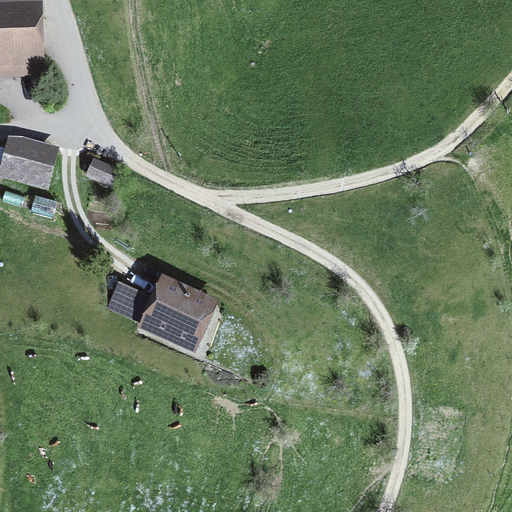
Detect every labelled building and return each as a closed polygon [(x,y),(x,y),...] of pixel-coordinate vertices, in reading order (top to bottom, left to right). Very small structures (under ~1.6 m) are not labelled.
[(0,0),(0,65),(38,65),(35,0),(0,0)] [(53,155),(13,143),(5,168),(45,179),(53,155)] [(95,161),(91,173),(112,182),(117,171),(95,161)] [(151,300),(122,286),(112,308),(142,321),(151,300)] [(209,305),(166,286),(149,324),(192,344),(209,305)]
